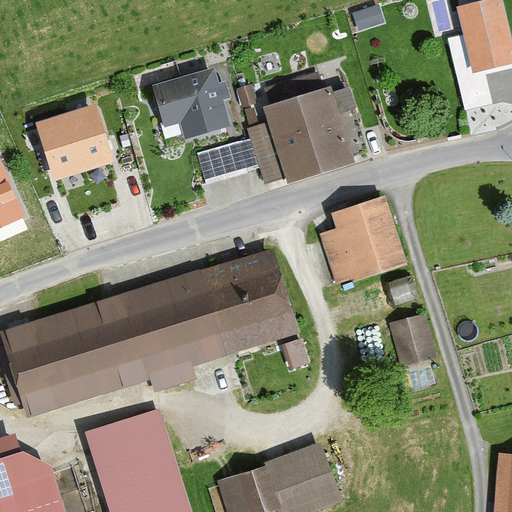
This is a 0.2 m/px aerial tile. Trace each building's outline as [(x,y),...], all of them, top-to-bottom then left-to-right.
[(487,0),(454,9),(473,79),(511,68),(511,34),(502,0),(487,0)] [(154,90),(166,131),(181,127),(185,142),(232,129),(225,104),(232,102),(228,87),(221,88),(216,72),(154,90)] [(332,91),(265,112),(269,125),(246,132),(250,142),(216,153),(226,183),(261,171),(266,186),(286,180),(288,185),(358,163),(343,116),(358,111),(352,92),(334,97),(332,91)] [(241,95),(247,114),(258,111),(251,91),(241,95)] [(53,186),(114,167),(105,138),(96,110),(36,129),(44,154),(53,186)] [(408,267),(385,201),(333,218),(338,233),(321,239),(338,290),(408,267)] [(300,337),(274,253),(29,325),(31,334),(4,342),(25,413),(53,404),(55,413),(120,394),(128,420),(160,411),(155,394),(188,384),(184,371),(300,337)] [(344,314),(418,298),(413,277),(340,293),(344,314)] [(438,360),(424,315),(390,325),(403,371),(438,360)] [(511,365),(511,341),(469,340),(468,364),(511,365)] [(112,511),(191,511),(161,414),(89,437),(112,511)] [(68,511),(51,456),(21,439),(16,425),(0,429),(0,511),(68,511)] [(316,511),(344,501),(322,445),(217,485),(227,511),(316,511)] [(511,511),(511,458),(501,458),(496,511),(511,511)]
